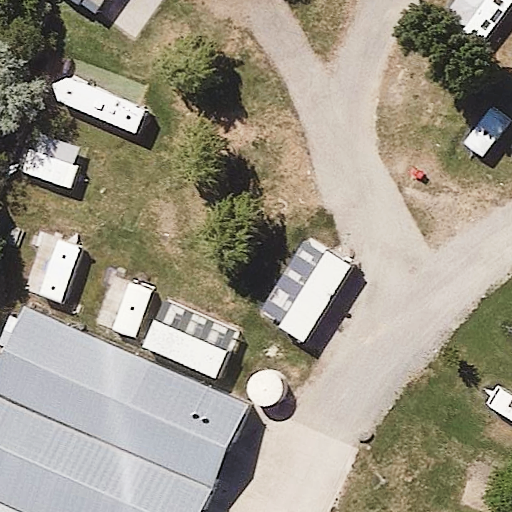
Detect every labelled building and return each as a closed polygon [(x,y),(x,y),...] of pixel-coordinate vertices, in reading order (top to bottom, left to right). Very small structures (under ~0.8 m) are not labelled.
[(436,50),(413,35),(383,83),(406,97),(436,50)] [(71,303),(91,243),(42,227),(22,287),(71,303)] [(163,286),(137,275),(115,328),(142,339),(163,286)] [(305,336),(305,280),(254,280),(253,336),(305,336)] [(205,511),(251,389),(21,303),(0,359),(0,511),(205,511)] [(225,338),(164,311),(151,343),(212,369),(225,338)]
